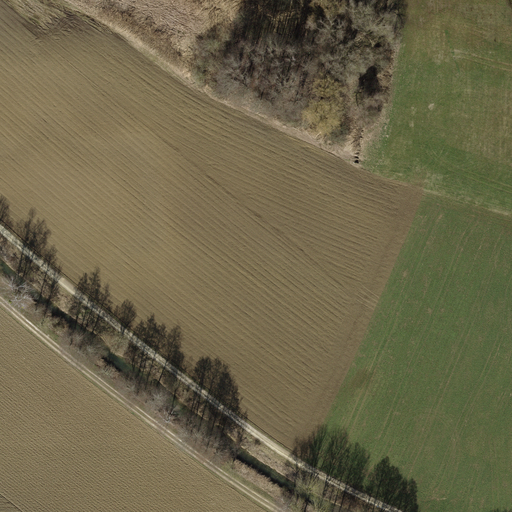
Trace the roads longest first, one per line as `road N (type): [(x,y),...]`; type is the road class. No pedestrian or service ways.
road 1 (track): [(404,511),(309,462),(211,396),(0,222)]
road 2 (track): [(295,511),(112,390),(0,295)]
